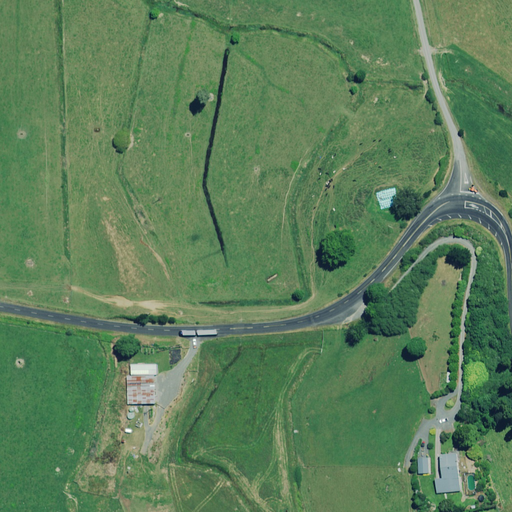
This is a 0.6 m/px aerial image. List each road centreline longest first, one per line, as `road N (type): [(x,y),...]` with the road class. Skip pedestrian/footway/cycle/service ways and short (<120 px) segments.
road 1 (unclassified): [(0,306),(148,329),(282,325),(347,301),(436,209),(460,200)]
road 2 (unclassified): [(414,0),(454,133),(460,200)]
